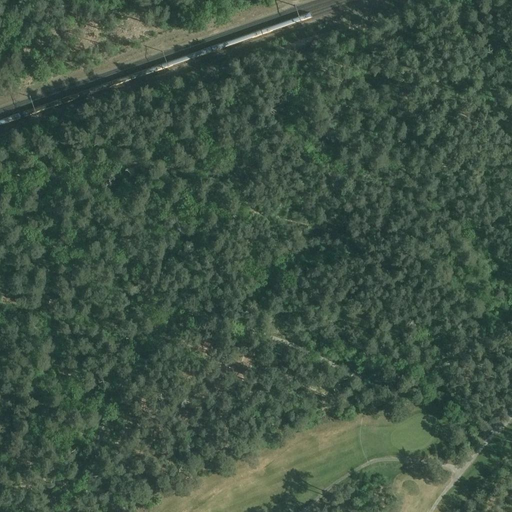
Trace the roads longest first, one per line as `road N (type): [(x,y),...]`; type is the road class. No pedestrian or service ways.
road 1 (track): [(105,408),(59,367),(51,345),(52,199)]
road 2 (track): [(425,0),(219,74)]
